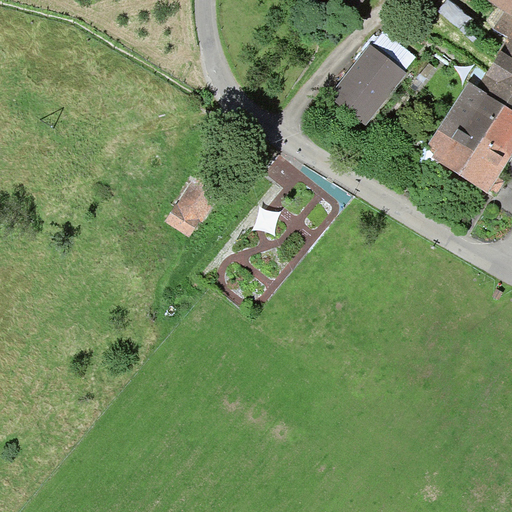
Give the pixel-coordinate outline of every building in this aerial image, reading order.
[(327,0),(346,14),(356,0),(327,0)] [(511,43),(498,68),(511,76),(511,0),(487,0),(511,16),(499,36),(511,43)] [(311,27),(323,38),(334,25),(321,15),(311,27)] [(400,75),(368,49),(329,101),(360,126),(400,75)] [(489,177),(511,142),(511,76),(498,68),(491,78),(491,77),(480,95),(467,86),(426,150),(438,158),(436,160),(482,189),(482,188),(493,195),(499,184),(489,177)] [(169,223),(186,235),(208,202),(190,190),(169,223)]
